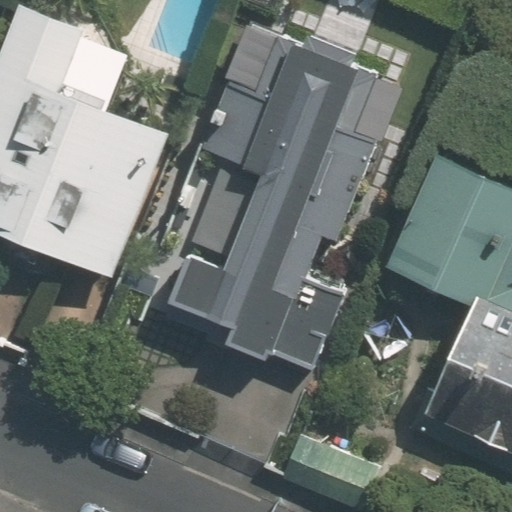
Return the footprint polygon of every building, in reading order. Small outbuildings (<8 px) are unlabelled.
[(27,6),(0,75),(0,229),(118,275),(171,136),(69,97),(94,32),(27,6)] [(320,54),(293,43),(272,96),(240,82),(212,148),(278,175),(236,276),(197,259),(180,303),(246,331),(240,347),(276,361),(280,352),(318,366),(348,293),(328,284),(385,144),(362,135),(385,80),(361,71),(365,61),(325,44),(320,54)] [(511,181),(449,156),(402,272),(488,306),(452,395),(434,388),(418,429),(511,467),(511,181)] [(322,433),(304,477),(369,505),(387,461),(322,433)] [(511,511),(511,477),(496,511),(511,511)]
